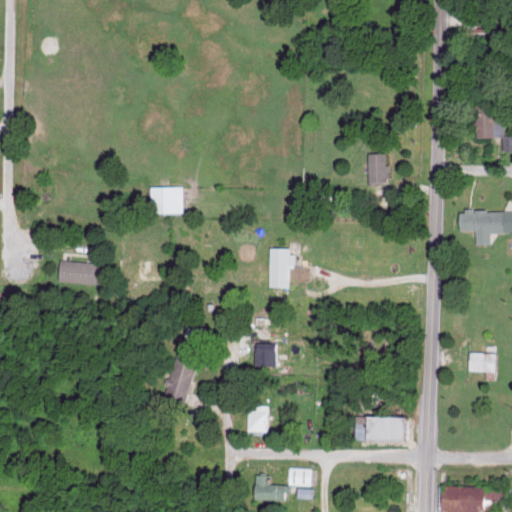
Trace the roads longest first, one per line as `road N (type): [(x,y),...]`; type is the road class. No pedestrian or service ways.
road 1 (residential): [(425,511),(441,0)]
road 2 (residential): [(229,450),(511,456)]
road 3 (residential): [(11,0),(7,229),(17,265)]
road 4 (residential): [(227,511),(233,348)]
